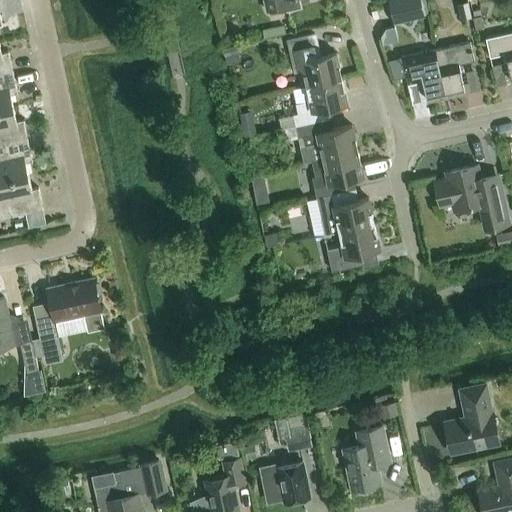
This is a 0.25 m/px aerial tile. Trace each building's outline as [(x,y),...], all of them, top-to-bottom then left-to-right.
[(264,0),(267,10),(291,5),(289,0),(264,0)] [(389,0),(394,22),(425,16),(421,0),(389,0)] [(457,3),(460,18),(471,16),(468,1),(457,3)] [(481,14),(473,16),(476,26),(484,25),(481,14)] [(262,38),(285,33),(284,25),(261,29),(262,38)] [(383,44),(398,41),(394,26),(385,28),(385,29),(381,36),(383,44)] [(511,82),(511,81),(511,31),(485,38),(490,57),(505,53),(511,82)] [(316,56),(314,45),(311,34),(287,39),(289,51),(294,72),(304,70),(307,85),(341,77),(336,52),(316,56)] [(435,49),(446,96),(465,92),(458,64),(474,60),(470,41),(435,49)] [(237,44),(223,47),(227,62),(241,59),(237,44)] [(1,53),(0,46),(0,74),(13,72),(8,51),(1,53)] [(446,96),(435,49),(401,56),(405,76),(421,72),(427,101),(446,96)] [(17,93),(13,72),(0,74),(0,110),(13,108),(10,94),(17,93)] [(307,85),(310,100),(296,103),(298,113),(293,114),(296,126),(325,119),(322,108),(347,103),(341,77),(307,85)] [(16,121),(13,108),(0,110),(0,146),(28,140),(23,119),(16,121)] [(239,112),(244,135),(256,132),(251,109),(239,112)] [(325,119),(296,126),(298,138),(303,137),(304,144),(299,145),(303,162),(312,160),(358,150),(352,125),(327,130),(325,119)] [(32,161),(28,140),(0,146),(0,181),(28,176),(25,162),(32,161)] [(312,176),(317,197),(341,192),(339,181),(363,175),(358,150),(312,160),(316,176),(312,176)] [(508,223),(501,193),(496,170),(479,173),(477,164),(445,171),(447,178),(434,181),(440,205),(453,202),(454,209),(485,203),(490,227),(508,223)] [(260,175),(251,177),(254,190),(263,189),(267,188),(264,174),(260,175)] [(28,176),(0,181),(0,218),(43,209),(38,187),(31,189),(28,176)] [(325,234),(339,231),(374,223),(368,198),(349,202),(346,190),(341,192),(317,197),(321,219),(325,234)] [(339,231),(342,245),(327,249),(332,271),(362,264),(360,252),(380,248),(374,223),(339,231)] [(511,229),(496,233),(499,247),(511,244),(511,229)] [(272,233),(264,235),(267,247),(275,245),(278,244),(276,233),(272,233)] [(93,278),(47,288),(54,320),(84,314),(87,329),(103,326),(100,310),(93,278)] [(0,346),(14,343),(4,297),(0,298),(0,346)] [(54,320),(37,324),(39,337),(43,356),(46,355),(47,360),(60,357),(59,352),(61,352),(58,336),(54,320)] [(32,339),(20,341),(26,373),(38,370),(32,339)] [(453,451),(499,442),(493,412),(491,412),(485,384),(460,388),(466,417),(447,421),(453,451)] [(281,417),(288,450),(313,445),(305,411),(281,417)] [(380,481),(376,463),(389,461),(382,426),(357,431),(360,446),(344,449),(352,487),(380,481)] [(235,439),(215,442),(218,457),(238,453),(235,439)] [(253,444),(245,445),(247,458),(255,457),(253,444)] [(235,511),(239,511),(234,484),(245,481),(240,457),(222,461),(225,475),(204,480),(208,499),(195,502),(196,511),(235,511)] [(483,511),(511,511),(511,457),(494,461),(499,485),(478,489),(483,511)] [(141,511),(137,494),(147,491),(148,493),(165,489),(159,460),(113,470),(113,469),(90,474),(97,505),(108,503),(110,511),(141,511)] [(268,501),(283,498),(284,502),(310,496),(302,461),(277,466),(278,470),(262,474),(268,501)]
